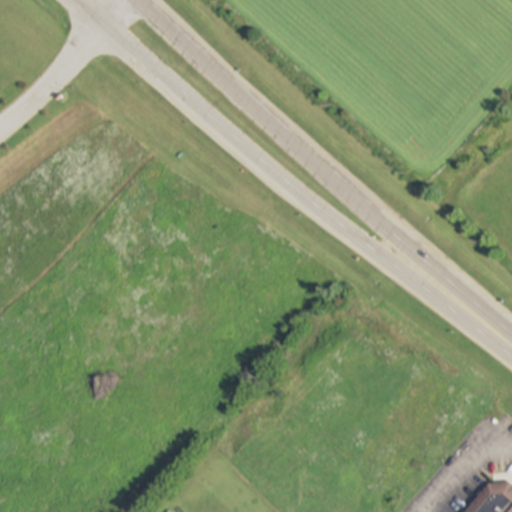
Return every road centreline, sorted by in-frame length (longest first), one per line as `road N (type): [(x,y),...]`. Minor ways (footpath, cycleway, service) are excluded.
road 1 (primary): [(77,0),(218,130),(439,303),(511,345)]
road 2 (primary): [(511,333),(141,0)]
road 3 (residential): [(0,130),(69,65),(95,16)]
